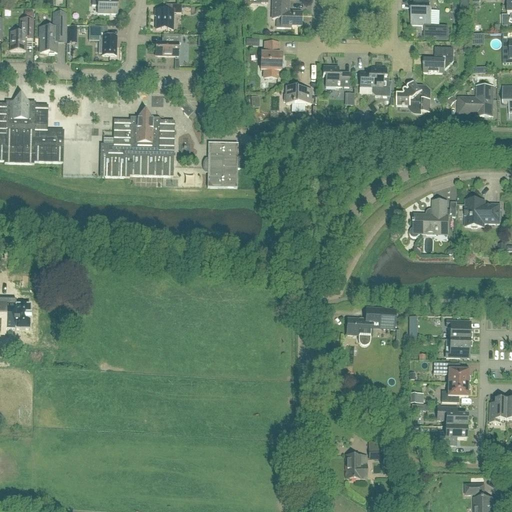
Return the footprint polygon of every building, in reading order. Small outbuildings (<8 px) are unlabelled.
[(98,8),(97,15),(117,16),(117,1),(104,1),(104,0),(91,0),(91,8),(98,8)] [(272,3),(271,21),(280,21),(280,30),(291,30),(291,28),(301,28),(301,14),(288,13),(289,3),(272,3)] [(431,13),(429,12),(430,5),(413,4),(413,12),(411,12),(411,27),(431,28),(431,13)] [(155,32),(171,32),(172,15),(181,16),(181,7),(166,7),(165,13),(156,12),(155,32)] [(48,57),(53,57),(53,55),(56,55),(57,40),(65,40),(66,17),(53,16),(53,27),(55,27),(55,30),(39,30),(39,40),(40,40),(40,55),(48,55),(48,57)] [(33,22),(20,22),(20,34),(10,34),(10,53),(25,53),(25,41),(32,41),(33,22)] [(102,58),(116,58),(116,38),(107,38),(107,32),(95,32),(94,43),(102,43),(102,58)] [(510,53),(503,53),(503,66),(511,65),(511,35),(509,35),(510,53)] [(479,45),(479,36),(470,36),(470,45),(479,45)] [(157,58),(177,58),(178,46),(180,46),(180,37),(162,37),(161,45),(157,45),(157,58)] [(263,80),(277,81),(277,73),(281,73),(281,56),(278,56),(278,45),(264,45),(264,56),(261,55),(260,72),(263,72),(263,80)] [(423,75),(445,76),(445,72),(453,64),(454,50),(435,50),(434,60),(432,62),(424,61),(423,75)] [(338,75),(338,69),(322,69),(322,79),(325,79),(325,89),(348,90),(349,75),(338,75)] [(386,71),(370,70),(370,76),(359,75),(359,90),(371,90),(370,95),(374,98),(380,98),(380,99),(390,99),(391,84),(388,84),(388,81),(386,81),(386,71)] [(409,91),(407,93),(407,92),(406,92),(405,92),(404,92),(403,93),(403,94),(403,95),(404,96),(403,97),(397,96),(396,108),(405,108),(409,108),(409,110),(410,112),(411,113),(413,115),(415,115),(429,115),(429,101),(413,84),(408,89),(409,91)] [(285,106),(310,107),(311,92),(296,91),(296,89),(286,88),(285,96),(284,97),(283,103),(285,104),(285,106)] [(502,107),(508,106),(509,120),(509,115),(511,114),(511,88),(502,88),(502,107)] [(477,116),(477,118),(491,119),(492,90),(478,89),(477,101),(459,101),(459,115),(477,116)] [(0,163),(4,164),(4,166),(34,166),(34,164),(62,165),(63,132),(47,132),(48,107),(38,107),(28,107),(28,104),(21,96),(13,103),(13,107),(0,106),(0,163)] [(183,112),(183,114),(188,118),(193,113),(188,108),(182,102),(178,106),(183,112)] [(153,123),(153,119),(145,111),(137,119),(137,122),(113,122),(113,146),(102,146),(102,154),(100,154),(100,179),(129,179),(129,177),(165,178),(173,178),(174,123),(153,123)] [(207,169),(207,189),(237,190),(238,145),(208,145),(208,165),(205,165),(205,169),(207,169)] [(500,207),(485,207),(485,203),(466,203),(465,229),(471,229),(472,230),(477,230),(478,229),(484,229),(484,226),(499,226),(500,207)] [(413,238),(414,239),(416,238),(417,237),(418,236),(426,236),(427,237),(435,237),(436,236),(447,237),(448,237),(448,218),(446,218),(447,205),(433,204),(432,211),(431,211),(428,212),(426,214),(426,216),(426,218),(415,217),(414,217),(414,224),(413,224),(413,226),(414,226),(414,231),(412,232),(411,233),(410,234),(411,236),(411,238),(413,238)] [(5,330),(30,331),(31,307),(0,306),(0,336),(5,337),(5,330)] [(346,337),(358,338),(358,343),(358,345),(359,347),(361,348),(363,349),(366,348),(368,347),(369,345),(370,343),(370,338),(371,338),(371,330),(394,332),(395,312),(366,310),(365,322),(347,321),(346,337)] [(450,330),(450,342),(469,342),(470,324),(446,323),(446,329),(450,330)] [(469,342),(450,342),(449,354),(445,354),(445,360),(469,361),(469,342)] [(457,366),(433,365),(433,373),(442,374),(442,377),(448,377),(448,385),(468,386),(468,372),(457,372),(457,366)] [(468,386),(448,385),(447,394),(441,394),(441,405),(456,405),(456,399),(467,399),(468,386)] [(406,405),(414,405),(414,395),(406,395),(406,405)] [(500,422),(507,423),(507,402),(496,401),(496,406),(490,406),(489,425),(500,425),(500,422)] [(445,423),(445,429),(466,429),(467,417),(456,417),(456,411),(437,410),(436,423),(445,423)] [(466,429),(445,429),(445,435),(439,435),(439,447),(455,448),(455,441),(466,441),(466,429)] [(369,461),(382,461),(382,452),(369,452),(369,461)] [(346,458),(346,475),(360,475),(360,468),(366,468),(366,458),(346,458)] [(484,487),(465,487),(465,499),(475,499),(475,502),(473,502),(473,511),(491,511),(492,501),(482,501),(482,499),(484,499),(484,487)]
